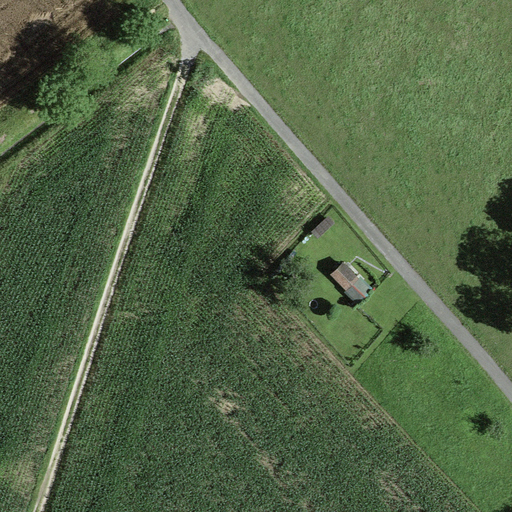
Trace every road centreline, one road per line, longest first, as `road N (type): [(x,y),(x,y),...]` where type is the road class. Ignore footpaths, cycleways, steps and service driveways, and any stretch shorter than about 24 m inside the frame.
road 1 (track): [(176,0),(192,34),(511,393)]
road 2 (track): [(37,511),(192,34)]
